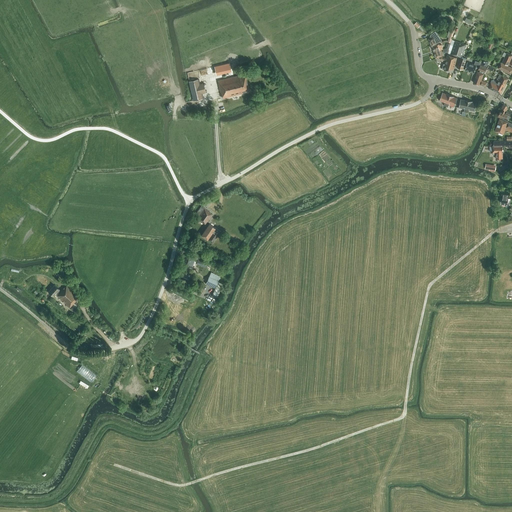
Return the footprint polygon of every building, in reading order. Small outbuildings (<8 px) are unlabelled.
[(431,38),(428,39),(432,46),(442,41),(435,32),(430,35),(431,38)] [(449,50),(451,51),(450,54),(457,57),(458,56),(460,57),(461,57),(462,57),(466,44),(455,41),(451,40),(450,43),(448,50),(449,50)] [(443,55),(441,50),(434,52),(436,58),(443,55)] [(509,63),(510,61),(511,56),(511,55),(507,53),(504,58),(502,57),(501,60),(503,61),(502,62),(508,65),(509,63)] [(457,57),(450,55),(448,55),(447,55),(446,58),(441,57),(440,59),(446,61),(445,64),(443,64),(442,69),(453,72),(457,57)] [(466,58),(462,57),(461,57),(460,57),(457,67),(463,70),(465,63),(466,58)] [(467,62),(465,70),(474,73),(476,67),(478,68),(480,62),(475,61),(474,64),(467,62)] [(511,70),(511,67),(501,62),(498,68),(510,74),(511,70)] [(479,72),(477,71),(473,82),(479,84),(483,74),(481,73),(479,72)] [(242,92),(249,91),(245,74),(218,80),(221,93),(222,93),(223,98),(243,93),(242,92)] [(506,84),(500,81),(503,75),(502,75),(500,74),(496,82),(492,80),(490,84),(489,86),(488,88),(500,94),(506,84)] [(503,75),(500,81),(506,84),(508,78),(503,75)] [(198,80),(189,82),(193,101),(202,98),(201,93),(205,92),(203,84),(199,85),(198,80)] [(445,102),(444,105),(446,106),(450,95),(446,93),(446,94),(443,92),(442,92),(439,100),(439,101),(440,100),(445,102)] [(446,106),(448,107),(449,104),(454,106),(458,98),(457,98),(454,97),(450,95),(446,106)] [(460,99),(459,108),(459,107),(465,109),(464,112),(466,112),(468,100),(464,99),(464,100),(461,99),(460,99)] [(474,111),(475,111),(476,102),(473,102),(473,101),(468,100),(466,112),(468,113),(469,110),(474,111)] [(505,114),(508,108),(507,107),(507,106),(504,104),(501,108),(503,109),(501,112),(500,111),(498,117),(507,121),(511,113),(507,110),(505,114)] [(511,132),(511,123),(508,122),(500,119),(495,131),(503,134),(505,130),(511,132)] [(502,146),(504,146),(502,146),(499,146),(494,146),(492,146),(492,154),(496,154),(496,158),(502,158),(502,152),(502,146)] [(507,164),(499,168),(501,172),(509,168),(507,164)] [(502,196),(502,198),(501,198),(501,203),(506,204),(506,207),(509,207),(510,199),(508,199),(508,197),(509,197),(510,191),(501,190),(500,196),(502,196)] [(201,206),(195,214),(198,216),(204,208),(201,206)] [(199,216),(197,218),(205,224),(212,214),(209,212),(204,208),(198,216),(199,216)] [(221,232),(215,228),(209,224),(201,235),(207,240),(212,243),(221,232)] [(186,255),(183,264),(193,267),(195,263),(196,263),(198,260),(196,259),(186,255)] [(220,277),(211,273),(205,284),(215,288),(217,284),(220,277)] [(223,284),(218,281),(217,284),(215,288),(213,293),(217,295),(223,284)] [(75,300),(79,297),(67,285),(61,291),(59,289),(55,285),(48,291),(53,296),(55,294),(57,295),(56,296),(69,308),(76,301),(75,300)]
